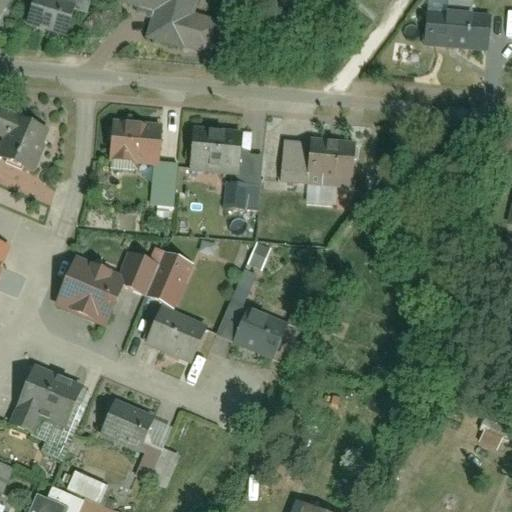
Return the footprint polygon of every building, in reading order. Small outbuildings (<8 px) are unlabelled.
[(48,0),(26,0),(18,28),(62,41),(72,7),(48,0)] [(124,0),(123,5),(154,13),(147,40),(212,56),(220,26),(193,19),(197,0),(124,0)] [(426,14),(425,55),(484,57),(485,16),(426,14)] [(103,127),(102,172),(158,173),(158,128),(103,127)] [(197,133),(196,175),(234,178),(233,204),(265,210),(268,159),(237,134),(197,133)] [(54,147),(17,134),(0,139),(0,175),(37,187),(54,147)] [(303,141),(303,182),(349,182),(349,142),(303,141)] [(0,281),(12,252),(0,247),(0,281)] [(157,270),(145,295),(172,308),(191,267),(165,254),(157,270)] [(157,270),(131,258),(118,285),(72,264),(54,303),(112,329),(125,300),(140,307),(145,295),(157,270)] [(161,309),(146,347),(199,369),(215,331),(161,309)] [(254,309),(240,343),(278,359),(292,326),(254,309)] [(40,367),(16,421),(41,432),(47,417),(76,429),(93,390),(40,367)] [(109,405),(94,441),(140,460),(155,424),(109,405)] [(0,461),(0,495),(6,498),(18,469),(0,461)] [(43,496),(35,511),(70,511),(72,509),(43,496)] [(328,511),(308,503),(304,511),(328,511)]
